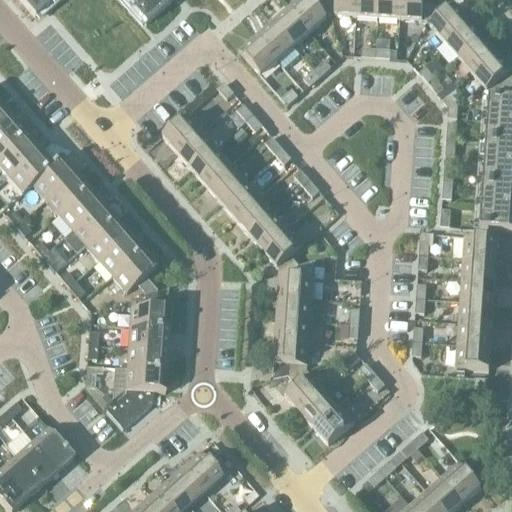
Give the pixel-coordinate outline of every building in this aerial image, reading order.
[(16,0),(31,17),(35,21),(59,0),(122,0),(147,28),(172,6),(166,0),(16,0)] [(327,22),(330,19),(324,1),(315,9),(307,0),(301,0),(288,12),(310,37),(327,22)] [(334,20),(358,22),(358,0),(336,0),(336,2),(324,1),(330,19),(334,20)] [(358,0),(358,22),(379,23),(380,0),(358,0)] [(380,0),(379,23),(400,25),(401,0),(380,0)] [(423,26),(427,26),(436,9),(424,8),(424,0),(401,0),(400,25),(422,26),(423,26)] [(430,29),(444,46),(469,24),(455,7),(443,17),(436,9),(427,26),(430,29)] [(294,51),(310,37),(288,12),(272,26),(294,51)] [(444,46),(458,62),(484,41),(469,24),(444,46)] [(278,66),(294,51),(272,26),(256,40),(278,66)] [(261,80),(278,66),(256,40),(239,55),(250,68),(256,75),(261,80)] [(458,62),(472,79),(498,57),(484,41),(458,62)] [(361,62),(376,63),(377,54),(362,53),(361,62)] [(377,54),(376,63),(389,64),(390,56),(377,54)] [(487,96),(490,99),(509,93),(501,84),(510,77),(511,74),(505,66),(498,57),(472,79),(485,93),(487,96)] [(325,66),(314,75),(320,82),(331,73),(325,66)] [(419,78),(428,89),(435,83),(426,73),(419,78)] [(320,82),(314,75),(304,84),(310,91),(320,82)] [(509,93),(490,99),(491,100),(490,104),(480,235),(511,237),(511,79),(510,77),(501,84),(509,93)] [(435,83),(428,89),(437,99),(444,94),(435,83)] [(234,98),(225,87),(218,93),(228,104),(234,98)] [(281,104),(287,111),(298,101),(292,95),(281,104)] [(442,106),(449,114),(458,110),(449,100),(442,106)] [(0,135),(13,125),(0,110),(0,135)] [(238,116),(247,126),(254,120),(245,110),(238,116)] [(458,110),(449,114),(448,124),(457,124),(458,110)] [(163,141),(178,158),(203,136),(188,119),(163,141)] [(254,120),(247,126),(256,136),(263,131),(254,120)] [(0,135),(0,162),(26,140),(13,125),(0,135)] [(446,161),(454,162),(457,129),(448,129),(446,161)] [(240,133),(232,140),(238,147),(246,140),(240,133)] [(178,158),(192,174),(217,152),(203,136),(178,158)] [(0,162),(0,170),(9,181),(39,155),(26,140),(0,162)] [(266,148),(276,159),(282,153),(273,142),(266,148)] [(192,174),(206,190),(231,168),(217,152),(192,174)] [(282,153),(276,159),(285,169),(292,164),(282,153)] [(23,197),(33,189),(53,172),(39,155),(9,181),(23,197)] [(33,189),(46,204),(76,178),(63,163),(53,172),(33,189)] [(206,190),(220,207),(246,184),(231,168),(206,190)] [(442,205),(450,206),(453,172),(445,171),(442,205)] [(295,181),(304,191),(311,186),(302,175),(295,181)] [(46,204),(59,219),(89,193),(76,178),(46,204)] [(220,207),(234,223),(260,201),(246,184),(220,207)] [(311,186),(304,191),(313,201),(320,196),(311,186)] [(59,219),(72,235),(102,208),(89,193),(59,219)] [(234,223),(249,239),(274,217),(260,201),(234,223)] [(72,235),(85,250),(115,224),(102,208),(72,235)] [(6,221),(15,230),(22,224),(13,214),(6,221)] [(441,232),(449,233),(450,217),(442,216),(441,232)] [(249,239),(263,255),(288,233),(274,217),(249,239)] [(22,224),(15,230),(24,241),(32,235),(22,224)] [(85,250),(99,266),(129,239),(115,224),(85,250)] [(278,272),(282,275),(299,269),(292,260),(303,250),(288,233),(263,255),(278,272)] [(99,266),(112,281),(142,255),(129,239),(99,266)] [(421,247),(420,261),(428,262),(429,251),(434,251),(434,240),(421,239),(421,247)] [(465,242),(464,264),(497,266),(498,244),(482,242),(465,242)] [(33,251),(42,261),(49,255),(40,244),(33,251)] [(49,255),(42,261),(51,272),(59,266),(49,255)] [(135,288),(144,299),(157,295),(146,281),(156,271),(142,255),(112,281),(126,297),(135,288)] [(428,262),(420,261),(419,275),(427,275),(428,262)] [(464,264),(462,285),(495,288),(497,266),(464,264)] [(281,280),(279,302),(313,304),(314,282),(299,281),(299,269),(282,275),(281,280)] [(67,275),(60,282),(68,292),(76,285),(83,279),(78,273),(71,279),(67,275)] [(76,285),(68,292),(78,303),(85,296),(76,285)] [(462,285),(461,307),(494,309),(495,288),(462,285)] [(417,290),(417,304),(426,305),(427,291),(417,290)] [(130,311),(129,332),(169,335),(170,313),(156,313),(157,295),(144,299),(143,311),(130,311)] [(279,302),(278,324),(311,326),(313,304),(279,302)] [(426,305),(417,304),(416,318),(425,319),(426,305)] [(461,307),(459,328),(492,331),(494,309),(461,307)] [(351,316),(350,329),(359,329),(360,316),(351,316)] [(278,324),(277,345),(310,347),(311,326),(278,324)] [(459,328),(458,350),(491,352),(492,331),(459,328)] [(359,329),(350,329),(349,343),(358,344),(359,329)] [(129,332),(128,353),(168,355),(169,335),(129,332)] [(415,334),(414,347),(423,348),(424,334),(415,334)] [(89,336),(88,350),(98,351),(98,336),(89,336)] [(289,368),(289,380),(308,376),(308,370),(310,347),(277,345),(275,368),(289,368)] [(423,348),(414,347),(413,361),(422,361),(423,348)] [(98,351),(88,350),(88,363),(97,364),(98,351)] [(491,352),(458,350),(456,372),(489,374),(491,352)] [(128,353),(127,373),(166,376),(168,355),(128,353)] [(356,358),(340,363),(348,374),(360,364),(356,358)] [(360,375),(369,385),(376,380),(367,369),(360,375)] [(125,394),(126,394),(152,396),(165,397),(166,376),(127,373),(125,394)] [(286,399),(300,417),(325,395),(311,378),(310,379),(308,376),(289,380),(297,389),(286,399)] [(96,378),(87,378),(86,392),(95,393),(96,378)] [(376,380),(369,385),(378,396),(384,390),(376,380)] [(476,384),(475,398),(488,399),(489,384),(476,384)] [(325,395),(300,417),(315,433),(340,412),(350,402),(336,386),(325,395)] [(152,396),(126,394),(125,398),(113,408),(106,415),(123,434),(152,409),(152,396)] [(98,407),(103,413),(105,416),(106,415),(113,408),(106,400),(98,407)] [(16,406),(5,416),(11,424),(22,414),(16,406)] [(340,412),(315,433),(329,450),(354,428),(340,412)] [(11,424),(5,416),(0,420),(0,429),(2,432),(11,424)] [(48,432),(32,446),(58,476),(74,462),(48,432)] [(422,437),(411,447),(412,447),(418,454),(428,444),(423,437),(422,437)] [(32,446),(16,460),(42,490),(58,476),(32,446)] [(411,447),(401,456),(402,456),(408,462),(418,454),(412,447),(411,447)] [(218,453),(213,458),(217,463),(222,458),(218,453)] [(200,457),(183,472),(205,497),(222,482),(200,457)] [(16,460),(1,474),(26,503),(31,499),(42,490),(16,460)] [(390,466),(379,475),(385,483),(394,475),(396,473),(390,466)] [(459,467),(443,482),(464,507),(481,492),(459,467)] [(183,472),(167,486),(189,511),(205,497),(183,472)] [(16,511),(26,503),(1,474),(0,474),(0,505),(5,511),(16,511)] [(379,475),(369,484),(373,489),(374,490),(376,492),(378,490),(378,489),(385,483),(379,475)] [(394,475),(385,483),(392,490),(400,483),(394,475)] [(443,482),(427,497),(440,511),(458,511),(464,507),(443,482)] [(167,486),(151,500),(160,511),(187,511),(189,511),(167,486)] [(440,511),(427,497),(411,511),(440,511)] [(160,511),(151,500),(136,511),(160,511)]
